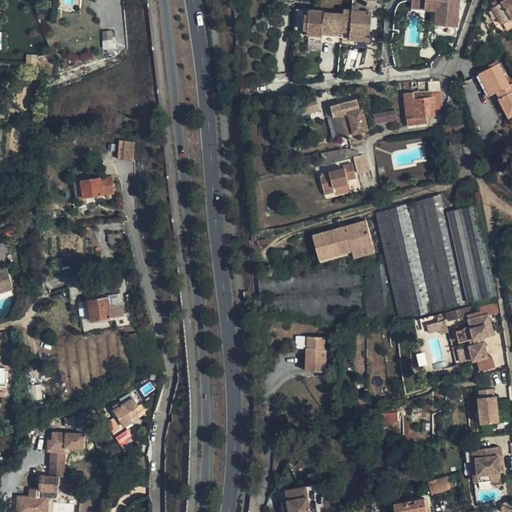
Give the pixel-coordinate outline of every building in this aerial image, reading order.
[(411,0),(412,3),(421,3),(435,4),(434,11),(433,25),(459,27),(461,2),(454,1),(453,0),(411,0)] [(511,0),(506,0),(492,8),(501,23),(502,22),(511,16),(511,0)] [(421,3),(412,3),(411,9),(418,10),(434,11),(435,4),(421,3)] [(347,14),(327,13),(314,12),(313,32),(325,33),(330,33),(343,34),(343,40),(342,42),(352,43),(352,41),(352,35),(372,36),(373,12),(347,10),(347,14)] [(506,30),(511,26),(511,16),(502,22),(506,30)] [(459,27),(433,25),(433,34),(438,34),(458,36),(459,27)] [(113,47),(111,30),(101,32),(103,48),(113,47)] [(498,63),(479,73),(490,95),(497,92),(499,97),(498,97),(509,118),(511,116),(511,90),(511,91),(498,63)] [(487,97),(490,95),(479,73),(476,74),(487,97)] [(439,83),(428,84),(429,94),(432,93),(440,92),(439,83)] [(402,88),(403,98),(420,95),(419,86),(402,88)] [(443,111),(440,92),(432,93),(435,112),(443,111)] [(408,123),(429,119),(436,118),(435,112),(432,93),(429,94),(420,95),(403,98),(408,123)] [(353,103),(330,108),(334,122),(336,121),(340,120),(345,139),(367,134),(362,115),(356,116),(353,103)] [(374,124),(397,120),(395,112),(391,113),(373,116),(374,124)] [(429,119),(408,123),(409,130),(430,126),(429,119)] [(345,139),(340,120),(336,121),(334,122),(338,141),(345,139)] [(397,120),(374,124),(376,132),(382,131),(398,128),(397,120)] [(117,159),(133,161),(134,143),(119,140),(117,159)] [(64,141),(51,143),(53,149),(65,147),(64,141)] [(355,154),(358,154),(357,149),(346,144),(323,149),(325,161),(355,154)] [(459,146),(443,151),(450,171),(456,169),(465,166),(459,146)] [(304,153),(306,165),(317,163),(317,160),(315,151),(304,153)] [(355,154),(358,171),(371,168),(370,163),(368,152),(358,154),(355,154)] [(320,177),(324,196),(334,193),(333,189),(347,187),(346,182),(356,180),(353,166),(343,168),(344,172),(320,177)] [(83,198),(114,194),(112,176),(80,180),(83,198)] [(83,204),(83,198),(80,180),(74,181),(77,205),(83,204)] [(440,195),(377,213),(400,316),(415,313),(415,316),(465,304),(440,195)] [(455,210),(478,300),(492,297),(488,280),(492,279),(473,205),(455,210)] [(333,230),(311,236),(318,265),(350,257),(351,260),(373,254),(365,223),(343,228),(344,231),(334,234),(333,230)] [(270,256),(275,270),(289,264),(284,251),(270,256)] [(385,262),(362,264),(368,319),(391,316),(385,262)] [(258,271),(259,314),(303,316),(303,320),(318,318),(318,322),(366,318),(359,263),(275,270),(258,271)] [(0,292),(14,289),(7,267),(0,269),(0,292)] [(96,278),(98,296),(111,294),(109,274),(96,278)] [(121,295),(108,297),(110,307),(122,305),(121,295)] [(108,297),(88,300),(91,321),(124,316),(122,305),(110,307),(108,297)] [(91,321),(88,300),(79,302),(82,322),(91,321)] [(483,337),(493,334),(489,315),(499,312),(497,303),(480,307),(481,314),(479,314),(479,317),(474,318),(473,314),(471,314),(468,315),(471,327),(464,328),(464,325),(456,327),(457,331),(456,331),(459,342),(467,340),(469,349),(472,361),(477,360),(480,371),(495,367),(492,356),(488,357),(483,337)] [(477,313),(475,305),(469,307),(470,313),(471,314),(473,314),(477,313)] [(469,307),(445,312),(447,319),(470,313),(469,307)] [(426,324),(428,333),(439,330),(439,334),(448,332),(445,320),(426,324)] [(296,336),(296,348),(305,348),(305,336),(296,336)] [(323,347),(324,337),(307,337),(307,346),(308,346),(308,348),(306,348),(306,349),(313,349),(313,353),(311,353),(310,362),(305,362),(305,371),(324,372),(325,347),(323,347)] [(460,364),(472,361),(469,349),(457,352),(460,364)] [(41,384),(30,385),(32,400),(42,399),(41,384)] [(481,424),(499,422),(496,396),(494,396),(494,388),(479,390),(480,397),(479,397),(481,424)] [(111,404),(114,409),(133,398),(130,393),(111,404)] [(114,409),(124,427),(133,422),(131,418),(138,414),(135,408),(138,406),(133,398),(114,409)] [(143,403),(138,406),(135,408),(138,414),(140,417),(148,411),(143,403)] [(382,414),(383,424),(398,423),(397,412),(382,414)] [(107,423),(113,434),(122,429),(115,418),(107,423)] [(128,430),(115,436),(120,447),(133,441),(128,430)] [(50,464),(65,465),(66,448),(82,449),(83,434),(52,432),(52,440),(48,440),(47,451),(51,451),(50,464)] [(476,461),(479,482),(491,480),(492,484),(501,483),(500,472),(503,472),(503,465),(499,465),(498,456),(501,456),(501,447),(470,450),(471,462),(476,461)] [(49,476),(64,477),(65,465),(50,464),(49,476)] [(36,497),(18,496),(16,511),(47,511),(48,498),(46,498),(46,490),(74,492),(75,485),(81,485),(82,478),(64,477),(49,476),(40,475),(39,490),(37,490),(36,497)] [(429,481),(432,493),(451,487),(448,476),(429,481)] [(310,511),(305,482),(285,486),(288,500),(282,501),(283,511),(310,511)] [(394,504),(395,511),(427,511),(425,498),(394,504)] [(505,502),(503,503),(502,505),(501,508),(501,510),(503,511),(502,511),(510,511),(511,511),(511,509),(511,505),(511,504),(509,503),(508,502),(505,502)]
